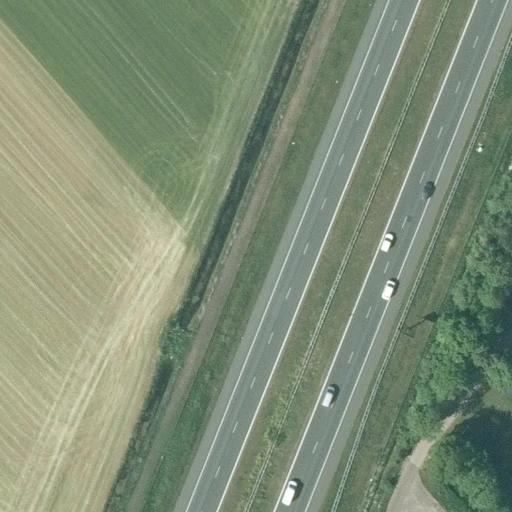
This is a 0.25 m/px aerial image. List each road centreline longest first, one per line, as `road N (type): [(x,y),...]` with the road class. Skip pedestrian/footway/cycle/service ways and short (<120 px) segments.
road 1 (motorway): [(296,511),(499,0)]
road 2 (motorway): [(398,0),(196,511)]
